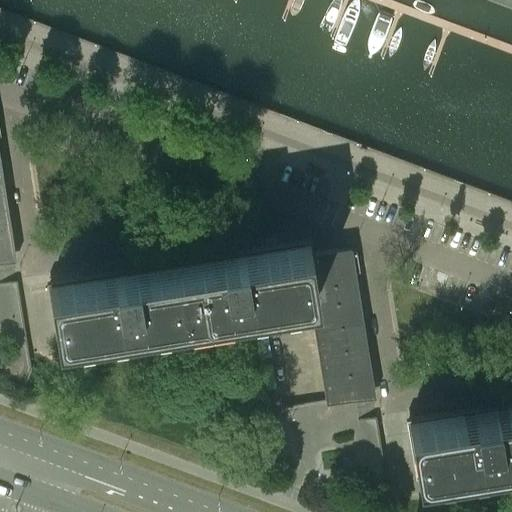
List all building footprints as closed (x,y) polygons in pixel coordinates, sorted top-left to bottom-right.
[(0,223),(10,222),(6,198),(0,198),(0,223)] [(0,256),(14,255),(10,222),(0,223),(0,256)] [(318,291),(314,265),(312,253),(313,253),(313,251),(311,237),(46,280),(56,338),(308,297),(310,297),(310,292),(318,291)] [(357,284),(351,249),(351,245),(313,251),(313,253),(312,253),(314,265),(318,291),(332,289),(357,284)] [(361,308),(357,284),(332,289),(318,291),(310,292),(310,297),(308,297),(312,316),(361,308)] [(365,332),(361,308),(312,316),(315,339),(365,332)] [(369,356),(365,332),(315,339),(319,364),(369,356)] [(375,390),(369,356),(319,364),(324,395),(325,398),(375,390)] [(511,398),(405,416),(415,474),(511,456),(511,398)]
